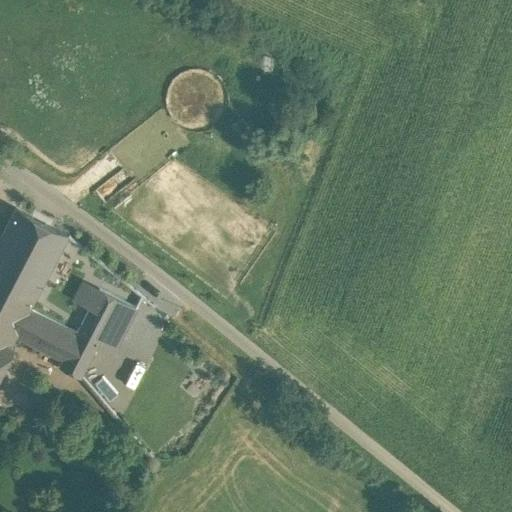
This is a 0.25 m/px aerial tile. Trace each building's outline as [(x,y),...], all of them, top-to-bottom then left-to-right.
[(16,206),(0,237),(0,313),(21,324),(31,307),(68,234),(16,206)] [(63,358),(60,364),(81,375),(103,334),(121,298),(100,287),(63,358)] [(136,306),(121,298),(103,334),(118,342),(136,306)] [(77,330),(31,307),(21,324),(16,334),(63,358),(77,330)] [(21,324),(0,313),(0,374),(15,346),(11,343),(16,334),(21,324)]
